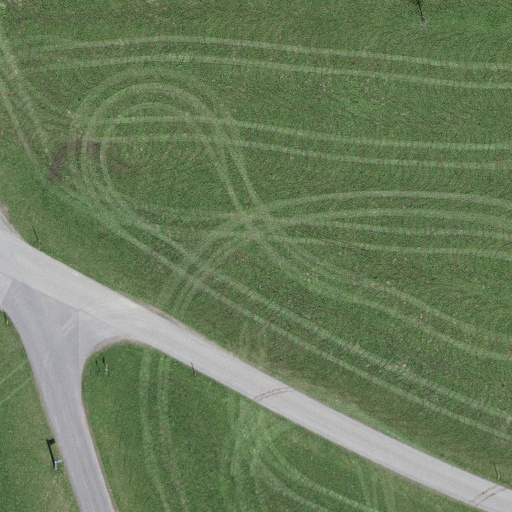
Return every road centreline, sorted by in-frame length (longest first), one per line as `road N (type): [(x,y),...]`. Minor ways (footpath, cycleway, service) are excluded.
road 1 (unclassified): [(51,277),(270,393),(511,502)]
road 2 (unclassified): [(97,511),(61,396),(51,277)]
